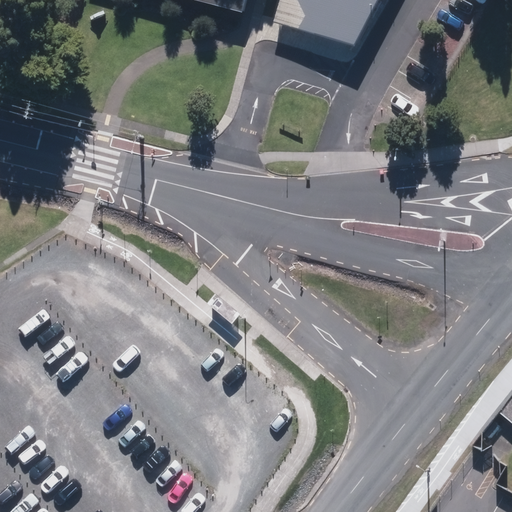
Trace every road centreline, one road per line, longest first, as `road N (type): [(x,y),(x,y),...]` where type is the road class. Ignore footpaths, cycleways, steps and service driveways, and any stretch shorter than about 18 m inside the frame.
road 1 (unclassified): [(376,462),(383,411),(374,378),(177,186)]
road 2 (unclassified): [(511,289),(348,245),(177,186)]
road 3 (unclassified): [(376,462),(511,290)]
road 4 (unclassified): [(0,140),(177,186)]
road 5 (unclassified): [(334,196),(511,231)]
road 6 (unclassified): [(334,196),(511,168)]
road 7 (unclassified): [(177,186),(334,196)]
